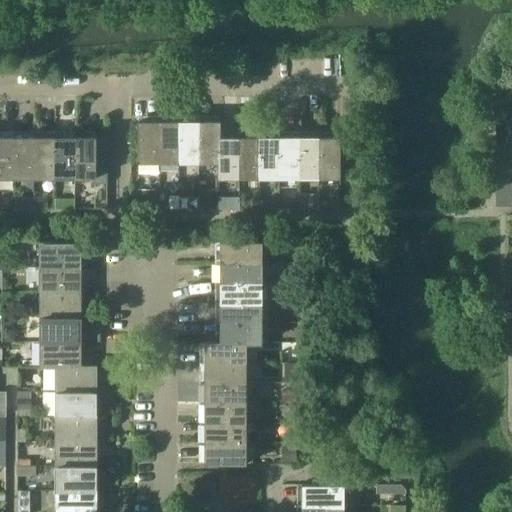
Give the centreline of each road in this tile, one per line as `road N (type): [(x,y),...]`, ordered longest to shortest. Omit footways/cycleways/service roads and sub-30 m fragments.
road 1 (residential): [(120,82),(120,304),(164,309),(163,511)]
road 2 (residential): [(120,82),(319,81)]
road 3 (residential): [(0,90),(120,82)]
